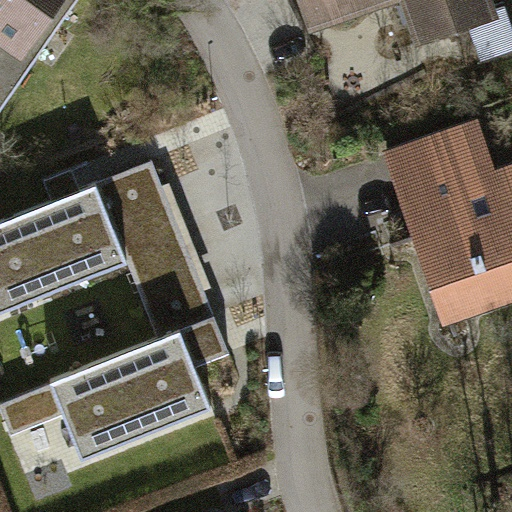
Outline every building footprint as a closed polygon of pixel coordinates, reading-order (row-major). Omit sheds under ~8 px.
[(0,0),(0,108),(5,112),(80,0),(0,0)] [(309,0),(315,18),(365,0),(413,0),(425,33),(455,22),(471,67),(511,52),(511,21),(505,2),(486,8),(483,0),(309,0)] [(477,120),(401,145),(430,229),(420,233),(449,316),(511,294),(511,164),(495,171),(477,120)] [(97,181),(0,220),(0,310),(129,259),(184,237),(163,185),(108,207),(97,181)] [(184,237),(129,259),(151,313),(206,291),(184,237)] [(206,291),(151,313),(160,336),(181,328),(197,365),(231,351),(206,291)] [(160,336),(52,379),(53,382),(66,413),(83,457),(213,405),(197,365),(181,328),(160,336)] [(66,413),(53,382),(0,403),(13,434),(66,413)]
